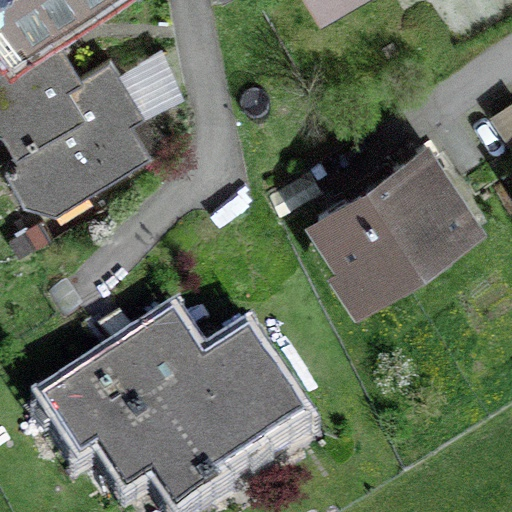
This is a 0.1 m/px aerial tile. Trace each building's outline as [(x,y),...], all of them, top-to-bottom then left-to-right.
[(59,0),(0,0),(0,9),(12,29),(59,0)] [(0,51),(19,40),(12,29),(0,9),(0,51)] [(65,86),(78,78),(81,76),(57,36),(27,54),(19,40),(0,51),(0,118),(19,107),(41,141),(83,115),(65,86)] [(110,58),(81,76),(78,78),(65,86),(83,115),(41,141),(8,162),(3,173),(22,205),(33,207),(68,185),(91,190),(150,153),(131,122),(144,114),(110,58)] [(337,259),(360,293),(473,218),(423,144),(318,214),(344,254),(337,259)] [(44,409),(80,465),(115,443),(140,482),(166,465),(190,503),(303,428),(248,342),(203,371),(172,325),(44,409)]
